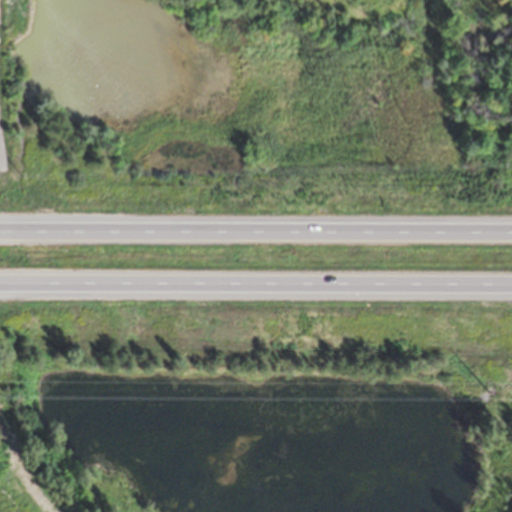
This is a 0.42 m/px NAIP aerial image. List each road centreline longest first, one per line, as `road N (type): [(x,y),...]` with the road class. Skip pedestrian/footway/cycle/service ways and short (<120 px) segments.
road 1 (trunk): [(0,289),(511,290)]
road 2 (trunk): [(511,230),(0,229)]
